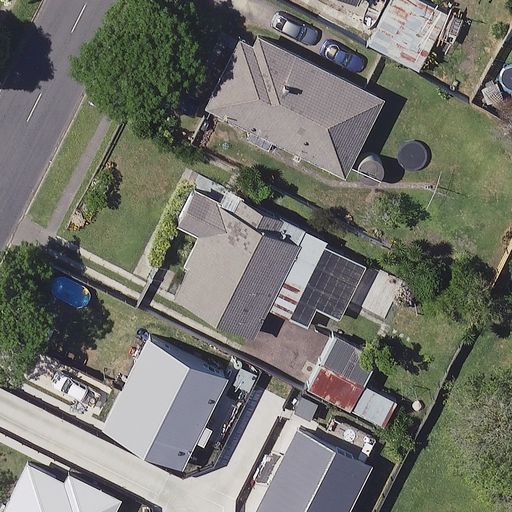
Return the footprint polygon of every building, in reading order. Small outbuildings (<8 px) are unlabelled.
[(466,18),(434,0),(389,0),(369,37),(418,65),(436,31),(453,41),(466,18)] [(382,90),(245,25),(207,103),(345,168),(382,90)] [(368,251),(196,171),(176,216),(201,228),(173,287),(254,324),(265,299),(305,318),(314,300),(340,312),(368,251)] [(229,362),(151,323),(104,419),(182,457),(229,362)] [(380,351),(336,329),(322,356),(366,379),(380,351)] [(106,511),(117,491),(30,448),(0,508),(0,511),(106,511)]
